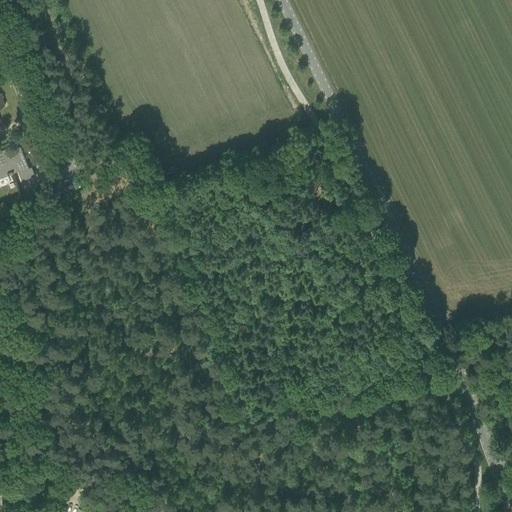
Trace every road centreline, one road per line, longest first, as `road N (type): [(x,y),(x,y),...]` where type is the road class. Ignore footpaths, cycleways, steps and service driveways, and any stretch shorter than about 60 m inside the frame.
road 1 (tertiary): [(511,504),(443,327),(282,0)]
road 2 (track): [(32,511),(22,281),(46,170),(42,139),(0,36)]
